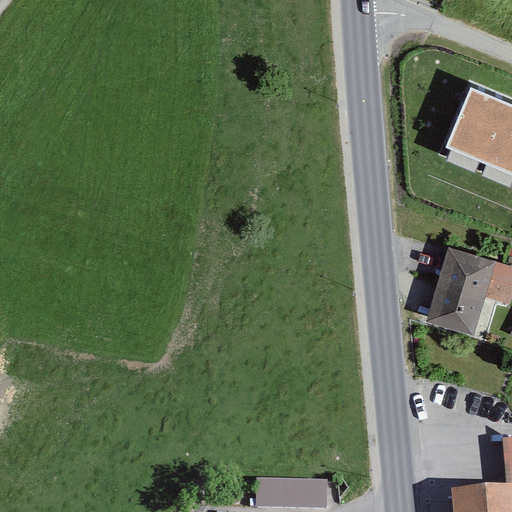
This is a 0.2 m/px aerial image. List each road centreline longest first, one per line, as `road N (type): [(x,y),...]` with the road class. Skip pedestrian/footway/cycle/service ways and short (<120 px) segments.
road 1 (secondary): [(403,511),(359,14)]
road 2 (residential): [(359,14),(415,16),(511,53)]
